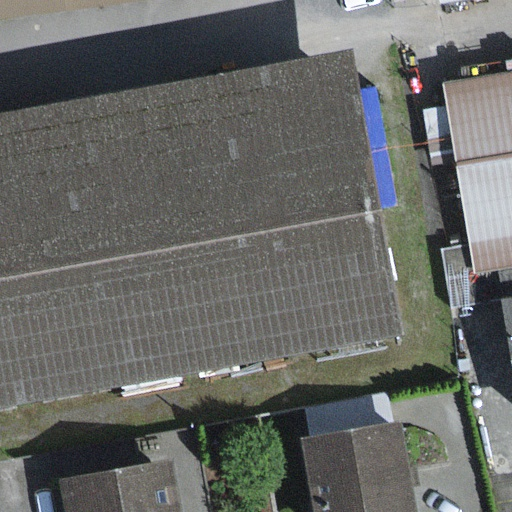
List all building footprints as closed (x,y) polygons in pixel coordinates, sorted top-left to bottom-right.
[(0,0),(0,16),(127,0),(0,0)] [(356,59),(0,122),(0,406),(406,334),(356,59)] [(511,64),(440,77),(471,255),(511,247),(511,64)] [(511,300),(501,302),(511,373),(511,300)] [(414,511),(397,416),(293,434),(307,511),(414,511)] [(179,511),(173,466),(61,480),(65,511),(179,511)]
